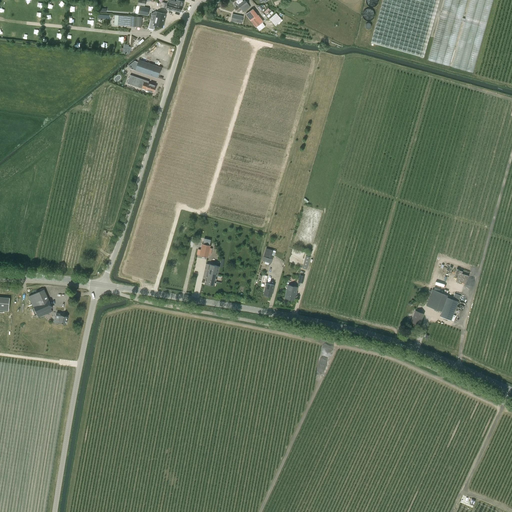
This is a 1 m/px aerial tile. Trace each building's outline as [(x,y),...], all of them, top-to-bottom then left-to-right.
[(244,0),(230,0),(231,0),(234,5),(236,3),(241,10),(242,9),(243,12),(250,7),(244,0)] [(382,0),(371,42),(423,57),(439,0),(382,0)] [(452,66),(466,0),(443,0),(429,61),(452,66)] [(476,73),(492,0),(468,0),(454,68),(476,73)] [(182,8),(171,5),(170,5),(170,6),(163,5),(162,9),(170,11),(170,10),(180,13),(182,8)] [(148,16),(149,9),(140,7),(138,14),(148,16)] [(374,12),(366,8),(362,17),(371,20),(374,12)] [(253,9),(246,14),(251,21),(256,27),(263,22),(258,15),(253,9)] [(156,16),(156,17),(160,17),(159,19),(164,20),(165,14),(157,12),(155,11),(155,13),(153,12),(153,13),(151,13),(151,15),(154,16),(154,15),(156,16)] [(141,27),(141,24),(142,17),(138,16),(138,17),(137,17),(131,16),(119,15),(118,26),(130,27),(136,27),(141,27)] [(160,17),(156,17),(155,22),(151,20),(149,29),(153,30),(154,26),(162,28),(162,27),(164,20),(159,19),(160,17)] [(131,47),(132,40),(136,40),(136,36),(127,36),(126,47),(131,47)] [(130,69),(135,70),(158,78),(161,67),(139,60),(138,62),(134,61),(128,66),(130,69)] [(146,90),(154,93),(156,86),(148,83),(149,82),(140,79),(140,78),(130,75),(127,84),(141,88),(146,90)] [(208,257),(210,246),(202,244),(199,256),(208,257)] [(272,255),(273,250),(266,248),(262,260),(271,264),(274,256),(272,255)] [(420,282),(466,299),(477,269),(463,264),(461,270),(428,259),(420,282)] [(206,264),(205,269),(208,270),(205,284),(215,286),(219,266),(206,264)] [(263,295),(271,296),(274,285),(266,284),(263,295)] [(285,299),(294,301),(297,287),(288,285),(285,299)] [(39,318),(52,312),(51,310),(51,309),(53,308),(49,300),(44,289),(29,296),(39,318)] [(426,306),(441,312),(440,316),(451,320),(458,301),(447,297),(448,295),(432,289),(426,306)] [(10,298),(0,296),(0,310),(9,311),(10,298)] [(415,311),(411,322),(419,325),(423,314),(415,311)] [(55,317),(59,318),(58,323),(66,324),(68,317),(60,315),(60,314),(57,313),(55,317)]
